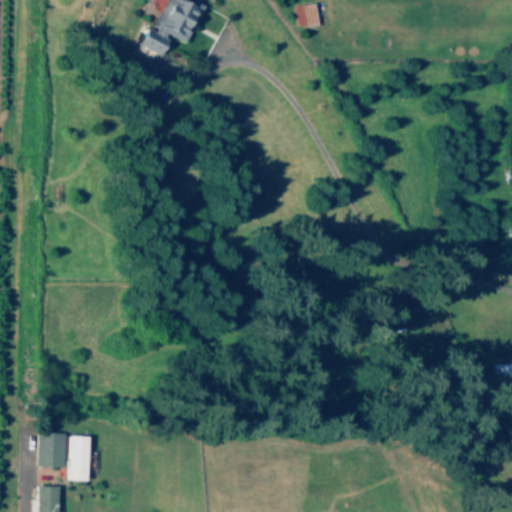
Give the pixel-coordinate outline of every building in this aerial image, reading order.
[(194,2),(188,0),(157,0),(144,30),(135,26),(128,44),(151,54),(160,34),(177,42),(194,2)] [(310,24),(308,3),(289,4),(291,25),(310,24)] [(511,356),(504,357),(504,363),(485,362),(485,372),(511,372),(511,356)] [(56,432),(29,431),(28,465),(55,466),(56,432)] [(79,435),(60,434),(59,479),(78,480),(79,435)] [(48,511),(50,486),(28,485),(27,511),(48,511)]
